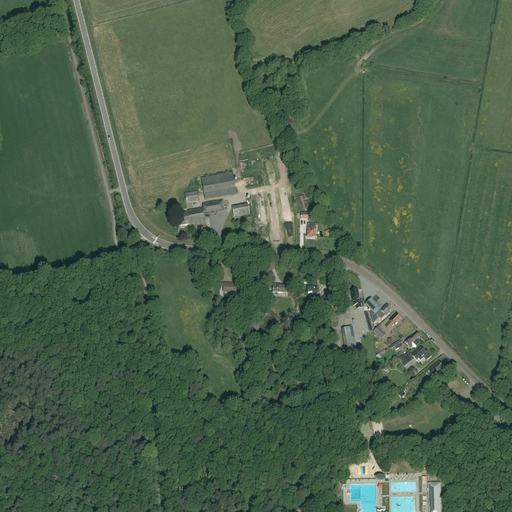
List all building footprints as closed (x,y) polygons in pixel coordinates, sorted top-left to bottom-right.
[(232,174),(222,175),(201,179),(205,200),(236,194),(232,174)] [(196,192),(184,194),(186,204),(198,202),(196,192)] [(309,208),(305,196),(300,197),(303,210),(309,208)] [(179,214),(180,220),(181,226),(189,225),(190,227),(206,224),(205,214),(225,210),(223,201),(218,202),(218,201),(202,204),(203,208),(188,211),(188,213),(179,214)] [(316,229),(316,225),(308,224),(307,229),(307,238),(308,238),(308,239),(310,239),(310,238),(315,238),(316,229)] [(224,284),(223,292),(237,293),(238,285),(230,285),(230,284),(224,284)] [(286,294),(287,287),(277,286),(277,285),(273,284),(273,288),(269,288),(269,287),(263,287),(263,293),(265,293),(265,298),(268,298),(269,290),(272,290),(272,293),(286,294)] [(308,294),(312,293),(312,295),(319,300),(322,296),(319,294),(318,290),(314,290),(314,287),(307,288),(308,294)] [(351,295),(353,302),(353,306),(356,305),(357,309),(361,308),(364,307),(363,303),(360,303),(359,297),(360,297),(358,290),(358,291),(358,290),(351,291),(352,295),(351,295)] [(326,294),(321,300),(326,304),(331,298),(326,294)] [(245,309),(255,306),(253,299),(243,301),(245,309)] [(377,315),(381,310),(380,309),(381,309),(371,299),(365,305),(370,310),(369,312),(373,323),(378,318),(376,316),(377,315)] [(391,309),(387,305),(381,310),(377,315),(381,319),(385,315),(385,316),(389,312),(388,311),(391,309)] [(400,319),(396,315),(390,321),(385,326),(388,329),(393,324),(394,325),(400,319)] [(319,325),(313,327),(315,334),(322,331),(319,325)] [(385,335),(378,328),(374,332),(381,339),(385,335)] [(349,354),(357,353),(353,330),(345,332),(349,354)] [(405,342),(409,347),(413,343),(416,346),(420,342),(417,339),(420,337),(417,333),(410,339),(409,338),(405,342)] [(396,350),(404,345),(401,340),(393,345),(396,350)] [(423,357),(424,358),(427,361),(432,357),(429,354),(426,350),(424,352),(421,349),(419,351),(417,349),(412,354),(410,352),(398,360),(400,363),(401,362),(402,363),(405,360),(408,364),(412,360),(410,358),(412,356),(416,360),(418,358),(420,360),(423,357)] [(438,363),(429,371),(435,378),(444,370),(438,363)] [(435,383),(432,380),(425,386),(428,389),(435,383)] [(429,497),(429,511),(440,511),(440,496),(440,490),(440,484),(429,484),(429,492),(430,492),(430,497),(429,497)]
